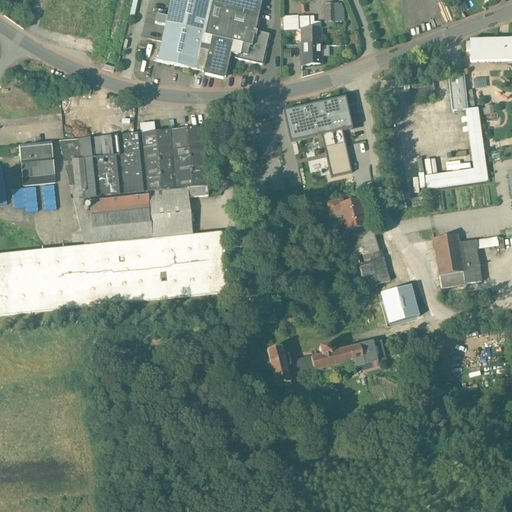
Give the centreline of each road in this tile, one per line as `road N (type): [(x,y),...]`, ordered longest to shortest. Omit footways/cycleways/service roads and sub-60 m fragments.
road 1 (residential): [(218,99),(331,78),(511,11)]
road 2 (residential): [(259,331),(218,99)]
road 3 (residential): [(22,40),(122,87),(218,99)]
